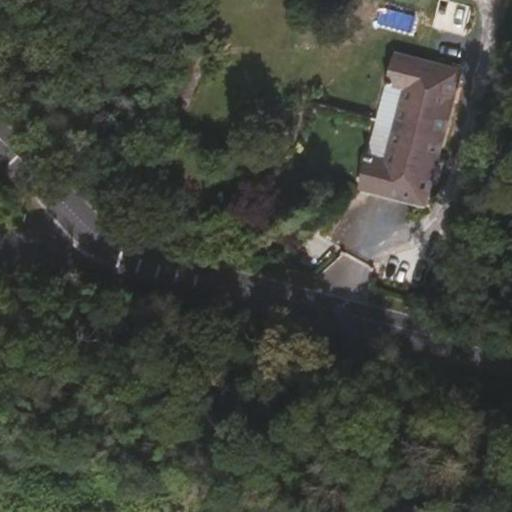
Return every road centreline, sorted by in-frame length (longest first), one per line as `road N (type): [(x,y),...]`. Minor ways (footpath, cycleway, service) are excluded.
road 1 (secondary): [(113,245),(511,357)]
road 2 (secondary): [(0,137),(113,245)]
